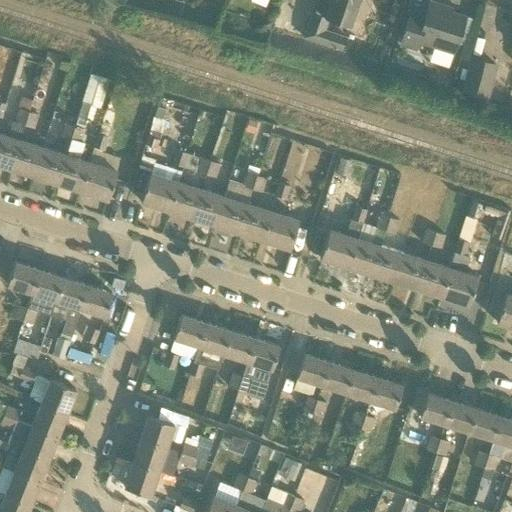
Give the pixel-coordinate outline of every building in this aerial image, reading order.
[(328,18),(350,26),(358,0),(331,0),(326,17),(312,13),(304,39),(342,51),(346,38),(324,31),(328,18)] [(411,10),(400,43),(416,48),(418,41),(453,52),(465,16),(450,12),(452,8),(430,1),(425,15),(411,10)] [(471,59),(462,91),(488,98),(496,65),(471,59)] [(109,80),(92,75),(91,74),(75,125),(76,125),(72,139),(67,155),(58,183),(83,191),(92,163),(79,159),(84,143),(81,142),(87,121),(91,122),(96,107),(101,108),(109,80)] [(40,115),(49,88),(37,84),(33,99),(25,125),(24,126),(34,129),(39,114),(40,115)] [(25,125),(33,99),(22,96),(19,108),(15,121),(25,125)] [(76,125),(75,125),(65,122),(61,135),(72,139),(76,125)] [(102,122),(99,133),(107,136),(110,125),(102,122)] [(0,165),(9,168),(18,140),(0,133),(0,165)] [(109,136),(107,136),(99,133),(94,147),(105,150),(109,136)] [(153,158),(159,139),(148,136),(142,155),(153,158)] [(43,147),(20,140),(18,140),(9,168),(33,176),(43,147)] [(58,183),(67,155),(53,151),(43,147),(33,176),(58,183)] [(176,150),(172,163),(184,167),(188,153),(176,150)] [(206,174),(210,161),(200,158),(197,171),(206,174)] [(210,161),(206,174),(216,177),(220,163),(210,161)] [(92,163),(83,191),(108,199),(117,171),(92,163)] [(166,209),(178,171),(155,163),(152,175),(149,174),(141,201),(166,209)] [(178,183),(181,172),(178,171),(166,209),(190,217),(199,189),(178,183)] [(243,183),(242,185),(252,188),(256,175),(246,172),(243,183)] [(262,192),(266,178),(256,175),(252,188),(262,192)] [(275,196),(286,199),(290,186),(279,182),(275,196)] [(215,225),(224,197),(199,189),(190,217),(215,225)] [(240,233),(249,205),(224,197),(215,225),(240,233)] [(500,239),(510,211),(486,203),(483,212),(498,217),(491,237),(500,239)] [(274,212),(270,211),(249,205),(240,233),(265,240),(274,212)] [(362,223),(366,211),(354,207),(350,219),(346,234),(329,229),(320,258),(345,266),(354,237),(357,238),(362,223)] [(274,212),(265,240),(289,248),(298,220),(274,212)] [(384,231),(388,218),(378,215),(374,228),(384,231)] [(388,218),(384,231),(394,235),(398,221),(388,218)] [(431,245),(435,232),(425,228),(421,242),(431,245)] [(435,232),(431,245),(441,248),(445,235),(435,232)] [(369,273),(378,245),(357,238),(354,237),(345,266),(369,273)] [(453,252),(449,267),(428,260),(419,289),(444,297),(462,240),(457,239),(453,252)] [(462,240),(444,297),(468,305),(478,276),(464,272),(469,256),(465,255),(469,242),(462,240)] [(394,281),(403,253),(378,245),(369,273),(394,281)] [(419,289),(428,260),(403,253),(394,281),(419,289)] [(31,292),(38,269),(14,262),(7,284),(31,292)] [(56,300),(63,277),(38,269),(31,292),(56,300)] [(71,336),(80,307),(87,285),(63,277),(56,300),(67,303),(62,319),(66,320),(62,333),(71,336)] [(80,307),(105,315),(112,293),(87,285),(80,307)] [(511,327),(511,295),(506,294),(497,322),(511,327)] [(24,321),(27,307),(17,305),(13,318),(24,321)] [(27,307),(24,321),(34,323),(37,310),(27,307)] [(198,345),(205,322),(181,315),(174,337),(198,345)] [(205,322),(198,345),(193,362),(190,374),(200,377),(204,365),(217,369),(223,353),(230,330),(205,322)] [(99,330),(98,330),(90,326),(85,339),(94,343),(99,330)] [(247,360),(254,338),(230,330),(223,353),(247,360)] [(58,336),(52,354),(64,358),(70,340),(58,336)] [(18,337),(14,350),(36,358),(41,345),(18,337)] [(254,338),(247,360),(242,376),(238,389),(247,392),(251,378),(267,383),(279,346),(254,338)] [(90,353),(89,353),(72,346),(68,358),(86,365),(90,353)] [(178,355),(169,352),(164,366),(173,369),(178,355)] [(321,384),(328,361),(304,354),(296,376),(321,384)] [(342,403),(346,392),(353,369),(328,361),(321,384),(317,396),(336,402),(342,403)] [(22,368),(19,377),(32,383),(36,373),(22,368)] [(370,400),(378,377),(353,369),(346,392),(370,400)] [(238,389),(242,376),(232,372),(228,386),(238,389)] [(378,377),(370,400),(395,408),(402,385),(378,377)] [(41,402),(66,413),(76,389),(50,379),(41,402)] [(444,423),(451,401),(427,393),(420,415),(444,423)] [(312,413),(312,412),(317,399),(307,396),(302,410),(312,413)] [(312,412),(321,415),(323,415),(327,403),(317,399),(312,412)] [(469,431),(476,408),(451,401),(444,423),(469,431)] [(57,435),(66,413),(41,402),(32,425),(57,435)] [(17,420),(21,410),(7,405),(3,414),(17,420)] [(493,439),(500,416),(476,408),(469,431),(493,439)] [(362,429),(366,416),(356,413),(352,426),(362,429)] [(48,458),(57,435),(32,425),(17,420),(3,414),(0,422),(0,424),(13,430),(8,443),(23,448),(48,458)] [(166,447),(174,423),(158,418),(148,415),(140,439),(166,447)] [(366,416),(362,429),(372,432),(376,419),(366,416)] [(511,444),(511,419),(500,416),(493,439),(511,444)] [(181,452),(194,457),(207,461),(213,438),(201,434),(197,447),(184,442),(181,452)] [(435,453),(439,439),(429,436),(425,450),(435,453)] [(173,475),(178,462),(181,452),(166,447),(140,439),(132,463),(159,472),(172,476),(173,475)] [(439,439),(435,453),(445,456),(449,443),(439,439)] [(39,481),(48,458),(23,448),(19,457),(7,452),(2,466),(14,471),(39,481)] [(484,468),(488,454),(478,451),(474,464),(484,468)] [(181,452),(178,462),(191,466),(194,457),(181,452)] [(494,471),(498,457),(488,454),(484,468),(494,471)] [(443,458),(435,455),(431,468),(424,490),(434,493),(440,471),(439,471),(443,458)] [(293,481),(300,463),(284,457),(277,475),(293,481)] [(159,472),(132,463),(124,486),(150,495),(151,496),(159,472)] [(30,504),(39,481),(14,471),(4,494),(30,504)] [(242,490),(247,477),(239,474),(234,487),(242,490)] [(247,477),(242,490),(253,495),(259,482),(247,477)] [(288,511),(295,496),(289,494),(272,488),(268,498),(262,511),(288,511)] [(4,494),(1,503),(0,503),(0,511),(26,511),(30,504),(4,494)] [(233,511),(236,505),(212,495),(205,511),(233,511)] [(299,511),(305,500),(295,496),(288,511),(299,511)] [(183,498),(179,506),(179,507),(191,511),(192,511),(196,503),(183,498)]
